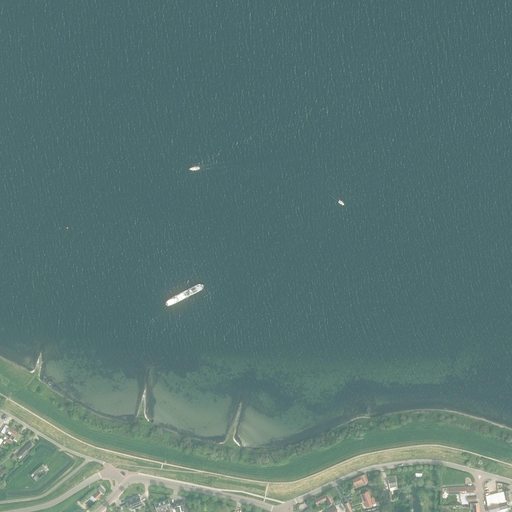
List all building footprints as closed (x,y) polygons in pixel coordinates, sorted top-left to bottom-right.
[(18,443),(22,435),(5,424),(0,431),(8,437),(9,438),(11,435),(14,436),(12,439),(18,443)] [(21,455),(22,456),(25,453),(24,453),(32,444),(28,441),(18,453),(19,453),(16,456),(19,458),(21,455)] [(30,475),(36,481),(49,469),(43,463),(30,475)] [(363,484),(363,485),(366,484),(366,482),(368,481),(365,474),(352,479),(355,488),(363,484)] [(390,490),(392,490),(402,488),(402,485),(397,486),(395,478),(388,479),(390,490)] [(476,495),(473,495),(473,492),(475,492),(475,486),(448,488),(448,494),(461,493),(462,504),(468,503),(468,501),(476,501),(476,495)] [(86,501),(89,505),(102,494),(98,490),(86,501)] [(373,497),(371,498),(368,491),(360,494),(363,501),(369,499),(372,506),(375,504),(373,497)] [(487,504),(506,499),(504,491),(485,496),(486,500),(487,504)] [(324,495),(326,500),(327,502),(328,504),(333,501),(329,492),(324,495)] [(128,500),(131,507),(142,502),(139,495),(128,500)] [(323,501),(326,500),(324,495),(314,500),(317,507),(324,503),(323,501)] [(172,511),(172,510),(168,499),(155,504),(157,511),(160,511),(167,510),(168,511),(172,511)] [(500,511),(502,511),(504,511),(509,510),(506,499),(487,504),(488,506),(487,506),(488,511),(489,511),(500,509),(500,511)] [(186,511),(184,501),(174,503),(175,504),(171,505),(173,511),(186,511)] [(472,511),(479,511),(480,511),(479,502),(470,503),(470,509),(472,508),(472,511)]
